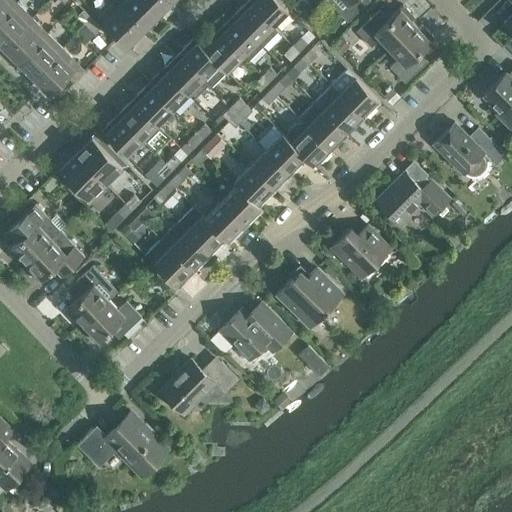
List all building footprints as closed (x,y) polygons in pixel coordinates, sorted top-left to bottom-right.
[(0,0),(0,18),(17,2),(15,0),(0,0)] [(143,29),(114,0),(99,16),(127,45),(143,29)] [(143,29),(158,14),(144,0),(114,0),(143,29)] [(171,0),(144,0),(158,14),(171,0)] [(280,31),(273,24),(248,0),(247,0),(233,15),(264,46),(280,31)] [(248,0),(273,24),(289,9),(280,0),(248,0)] [(329,0),(333,4),(348,20),(369,1),(367,0),(329,0)] [(17,2),(0,18),(0,41),(4,46),(32,17),(17,2)] [(381,38),(390,47),(416,23),(412,19),(416,16),(404,4),(385,22),(376,12),(357,30),(372,46),(381,38)] [(86,24),(93,18),(84,9),(77,15),(86,24)] [(264,46),(233,15),(218,30),(243,55),(249,61),(264,46)] [(19,61),(48,32),(32,17),(4,46),(19,61)] [(93,18),(86,24),(95,33),(102,27),(93,18)] [(416,23),(390,47),(399,57),(391,65),(405,81),(425,64),(416,54),(435,36),(423,24),(420,27),(416,23)] [(243,55),(218,30),(202,45),(219,62),(227,71),(243,55)] [(34,76),(63,47),(48,32),(19,61),(34,76)] [(214,87),(229,72),(227,71),(219,62),(202,45),(195,37),(194,36),(179,52),(204,77),(211,85),(214,87)] [(293,45),(300,51),(308,42),(302,36),(293,45)] [(300,51),(293,45),(284,54),(291,60),(300,51)] [(63,47),(34,76),(50,92),(79,63),(63,47)] [(303,56),(310,62),(318,54),(312,48),(303,56)] [(189,92),(196,100),(211,85),(204,77),(179,52),(163,67),(189,92)] [(310,62),(303,56),(294,65),(301,71),(310,62)] [(189,92),(163,67),(148,83),(173,108),(189,92)] [(263,75),(269,81),(277,73),(271,67),(263,75)] [(340,92),(365,117),(381,101),(356,76),(350,70),(333,86),(340,92)] [(511,125),(511,77),(506,72),(484,93),(500,109),(497,112),(511,126),(511,125)] [(269,81),(263,75),(254,84),(260,90),(269,81)] [(271,88),(277,95),(286,86),(279,80),(271,88)] [(173,108),(148,83),(133,98),(158,123),(173,108)] [(349,134),(365,117),(340,92),(333,86),(317,102),(349,134)] [(277,95),(271,88),(262,97),(269,104),(277,95)] [(232,105),(238,112),(247,103),(240,97),(232,105)] [(158,123),(133,98),(118,113),(143,138),(158,123)] [(349,134),(317,102),(301,118),(304,121),(333,150),(349,134)] [(247,103),(238,112),(244,118),(253,109),(247,103)] [(238,112),(232,105),(223,114),(230,120),(238,112)] [(244,118),(238,112),(230,120),(236,126),(244,118)] [(143,138),(118,113),(102,129),(127,154),(143,138)] [(333,150),(304,121),(302,123),(299,123),(295,124),(289,131),(288,134),(288,136),(292,141),(308,158),(316,166),(333,150)] [(469,135),(455,121),(434,142),(464,172),(465,170),(471,176),(476,177),(482,175),(486,171),(488,169),(488,164),(488,161),(486,157),(488,156),(496,164),(506,153),(479,126),(469,135)] [(197,131),(203,137),(211,129),(205,123),(197,131)] [(188,140),(194,146),(203,137),(197,131),(188,140)] [(267,149),(292,173),(308,158),(292,141),(288,136),(283,132),(267,149)] [(81,139),(73,148),(106,182),(123,165),(93,134),(85,142),(81,139)] [(188,153),(194,146),(188,140),(181,147),(188,153)] [(202,148),(208,154),(217,146),(210,140),(202,148)] [(106,182),(73,148),(64,157),(67,160),(59,168),(90,198),(106,182)] [(208,154),(202,148),(193,157),(200,163),(208,154)] [(276,190),(292,173),(267,149),(251,165),(276,190)] [(167,162),(173,168),(181,160),(175,153),(167,162)] [(158,171),(164,178),(173,168),(167,162),(158,171)] [(415,163),(378,200),(399,221),(420,201),(433,214),(450,198),(415,163)] [(276,190),(251,165),(234,181),(238,185),(238,184),(260,206),(260,205),(276,190)] [(164,178),(158,171),(157,171),(150,178),(157,185),(164,178)] [(170,180),(176,186),(184,178),(178,172),(170,180)] [(176,186),(170,180),(161,189),(167,196),(176,186)] [(222,200),(247,225),(264,209),(260,205),(260,206),(238,184),(238,185),(222,200)] [(127,202),(133,208),(141,200),(135,194),(127,202)] [(465,213),(471,207),(460,197),(454,204),(465,213)] [(231,242),(247,225),(222,200),(207,216),(206,216),(228,238),(231,242)] [(133,208),(127,202),(105,223),(112,230),(133,208)] [(23,257),(26,261),(61,228),(37,203),(10,227),(19,237),(7,248),(19,260),(23,257)] [(138,212),(144,219),(152,211),(145,204),(138,212)] [(206,216),(207,216),(195,206),(179,221),(211,254),(228,238),(206,216)] [(144,219),(138,212),(128,222),(135,229),(144,219)] [(195,270),(211,254),(179,221),(163,238),(195,270)] [(127,236),(135,229),(128,222),(121,230),(127,236)] [(390,245),(367,223),(358,233),(350,226),(331,246),(362,275),(390,245)] [(61,228),(26,261),(30,264),(26,268),(38,280),(57,263),(66,272),(85,255),(61,228)] [(195,270),(163,238),(146,254),(179,287),(195,270)] [(84,322),(109,297),(118,289),(93,263),(70,286),(79,295),(64,309),(77,321),(80,318),(84,322)] [(343,292),(317,266),(307,276),(300,269),(277,292),(311,324),(343,292)] [(118,307),(109,297),(84,322),(87,326),(84,329),(95,341),(115,323),(128,338),(147,320),(127,299),(118,307)] [(250,313),(243,307),(221,328),(250,357),(259,348),(262,350),(266,350),(286,330),(259,304),(250,313)] [(203,369),(192,358),(161,389),(184,413),(215,382),(225,392),(239,378),(222,360),(214,369),(208,363),(203,369)] [(284,390),(275,400),(284,409),(293,399),(284,390)] [(168,449),(131,411),(106,436),(96,425),(77,444),(100,466),(117,449),(143,474),(168,449)] [(4,439),(14,429),(0,415),(0,482),(7,489),(32,461),(15,446),(14,448),(4,439)]
